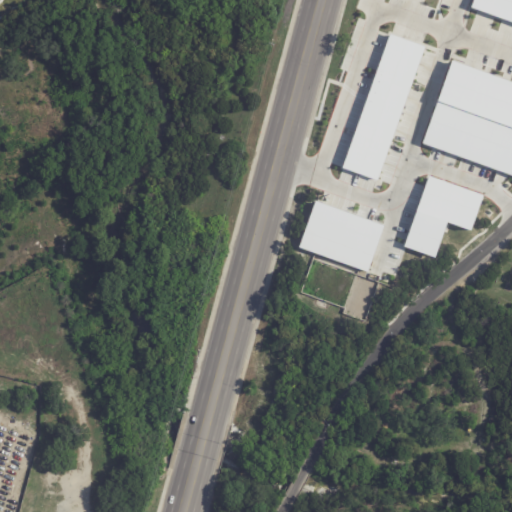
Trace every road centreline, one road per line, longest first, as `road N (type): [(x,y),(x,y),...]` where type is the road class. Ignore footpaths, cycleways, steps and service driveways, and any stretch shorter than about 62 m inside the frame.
road 1 (primary): [(325,0),(207,422)]
road 2 (residential): [(511,222),(387,340),(306,468)]
